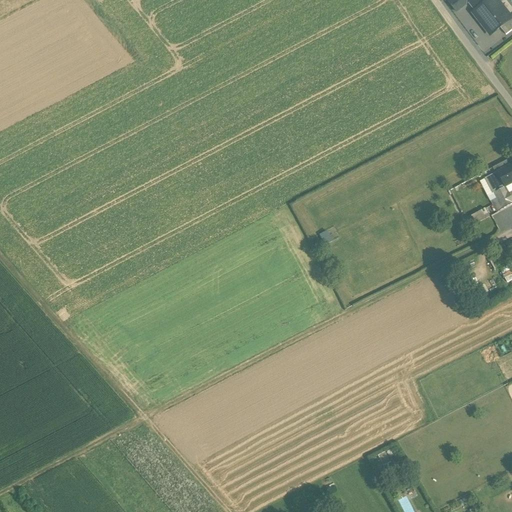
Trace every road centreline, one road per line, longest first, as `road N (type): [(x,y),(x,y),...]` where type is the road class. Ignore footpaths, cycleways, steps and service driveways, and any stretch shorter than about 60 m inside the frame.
road 1 (track): [(145,419),(454,262)]
road 2 (track): [(0,257),(145,419)]
road 3 (track): [(145,419),(0,495)]
road 4 (track): [(145,419),(227,511)]
